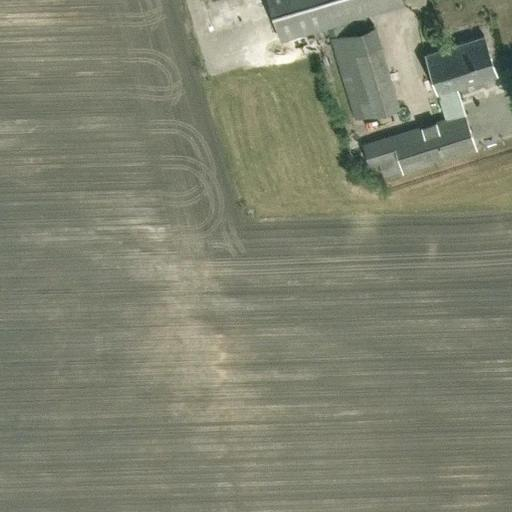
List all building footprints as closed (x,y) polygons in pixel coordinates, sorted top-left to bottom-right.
[(209,19),(235,12),(231,0),(228,0),(205,6),(209,19)] [(268,0),(281,40),(403,4),(401,0),(268,0)] [(354,119),(399,105),(376,23),(330,37),(354,119)] [(438,92),(495,74),(483,36),(426,54),(438,92)] [(268,37),(242,44),(248,65),(274,58),(268,37)] [(402,172),(476,149),(464,113),(363,144),(369,166),(397,157),(402,172)]
